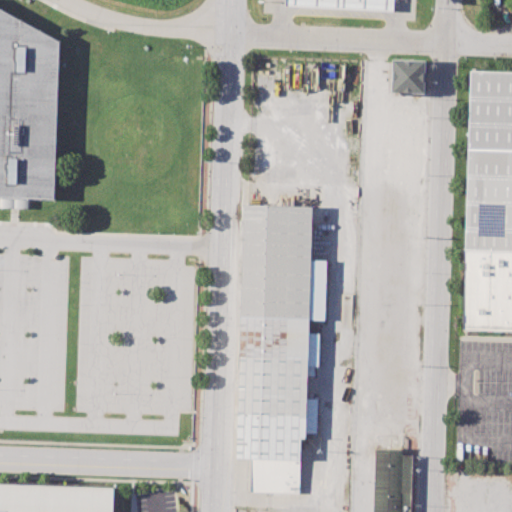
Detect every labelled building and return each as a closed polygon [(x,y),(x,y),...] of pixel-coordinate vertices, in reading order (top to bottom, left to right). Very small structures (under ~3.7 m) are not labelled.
[(285,0),(285,4),(391,9),(391,0),(285,0)] [(0,199),(0,9),(62,41),(56,202),(0,199)] [(391,59),(424,60),(422,93),(390,92),(391,59)] [(470,71),(511,72),(511,328),(462,327),(470,71)] [(244,204),(236,456),(251,457),(250,491),(300,492),(302,439),(308,439),(315,206),(244,204)] [(372,511),(375,448),(403,449),(403,455),(412,455),(410,511),(372,511)] [(0,483),(0,511),(112,511),(113,488),(0,483)]
